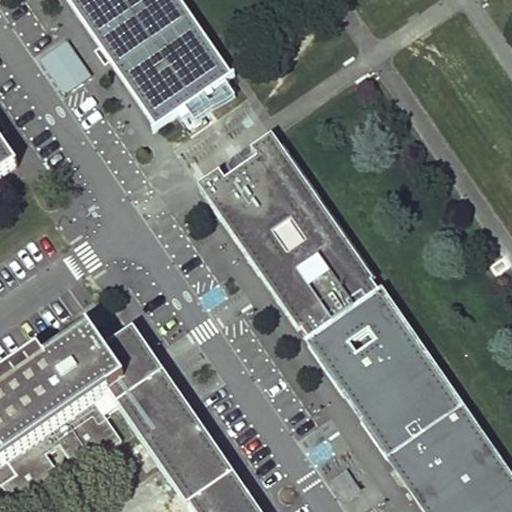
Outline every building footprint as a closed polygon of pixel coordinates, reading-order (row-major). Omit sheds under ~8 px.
[(66,0),(75,12),(105,55),(142,109),(156,129),(231,78),(205,40),(201,35),(177,0),(66,0)] [(0,190),(23,175),(0,139),(0,138),(7,133),(1,124),(0,122),(0,190)] [(273,138),(198,190),(267,288),(308,347),(382,295),(273,138)] [(463,412),(382,295),(308,347),(353,411),(388,464),(396,458),(456,417),(463,412)] [(118,407),(188,509),(189,511),(254,511),(164,381),(132,333),(105,353),(91,333),(82,339),(68,350),(0,396),(0,489),(2,488),(18,511),(21,511),(64,483),(47,457),(61,448),(78,473),(122,443),(105,417),(118,407)] [(511,511),(511,497),(456,417),(396,458),(430,508),(432,511),(511,511)] [(346,471),(328,485),(344,505),(362,491),(346,471)]
